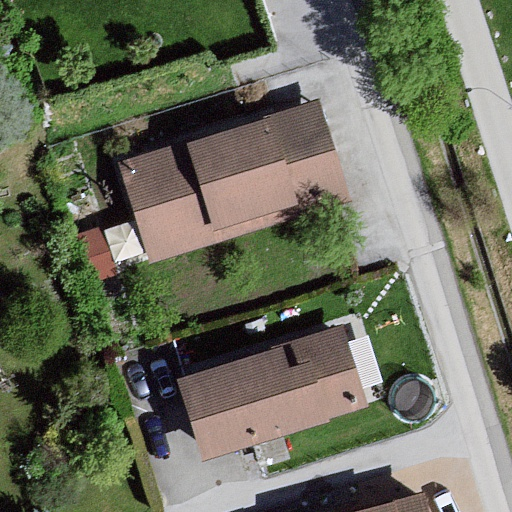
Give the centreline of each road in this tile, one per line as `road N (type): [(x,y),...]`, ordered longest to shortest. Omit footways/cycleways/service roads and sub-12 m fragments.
road 1 (residential): [(349,0),(510,511)]
road 2 (residential): [(511,151),(464,0)]
